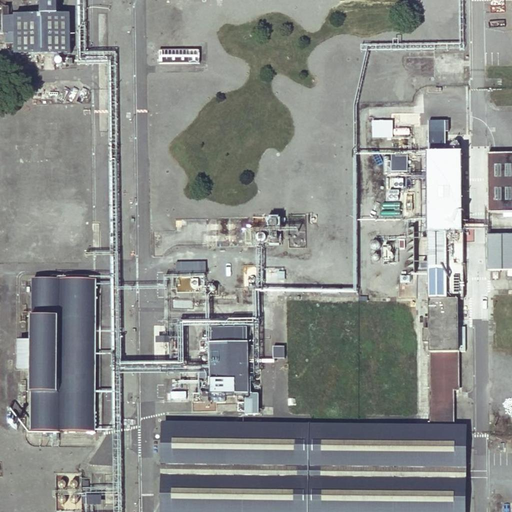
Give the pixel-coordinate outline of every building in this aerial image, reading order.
[(16,54),(71,52),(69,11),(16,14),(16,16),(10,16),(10,7),(6,7),(7,16),(4,16),(5,31),(15,30),(16,54)] [(88,23),(88,14),(79,14),(79,23),(88,23)] [(432,119),(432,153),(447,153),(446,119),(432,119)] [(511,151),(489,152),(489,211),(511,210),(511,151)] [(308,511),(466,511),(465,424),(455,424),(455,388),(459,387),(459,300),(464,300),(463,153),(447,153),(432,153),(429,153),(430,330),(423,330),(424,345),(431,344),(431,425),(308,423),(308,511)] [(511,233),(489,233),(490,269),(511,268),(511,233)] [(34,430),(97,431),(97,280),(36,279),(35,340),(20,339),(20,370),(35,371),(34,430)] [(250,327),(212,327),(211,393),(249,393),(250,327)] [(188,378),(167,378),(167,399),(188,399),(188,378)] [(308,511),(308,423),(164,422),(164,511),(308,511)]
